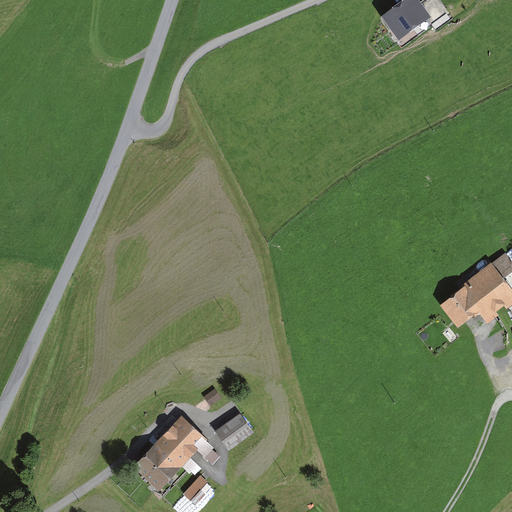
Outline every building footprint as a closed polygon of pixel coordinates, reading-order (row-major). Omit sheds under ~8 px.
[(409,0),(384,19),(399,39),(428,18),(414,0),(409,0)] [(458,295),(443,306),(458,325),(478,309),(488,322),(511,303),(511,294),(491,267),(456,294),(458,295)] [(222,399),(215,390),(205,398),(211,407),(222,399)] [(254,433),(240,415),(216,433),(230,452),(254,433)] [(205,441),(182,419),(136,469),(159,490),(205,441)] [(211,488),(199,478),(183,496),(195,506),(211,488)]
